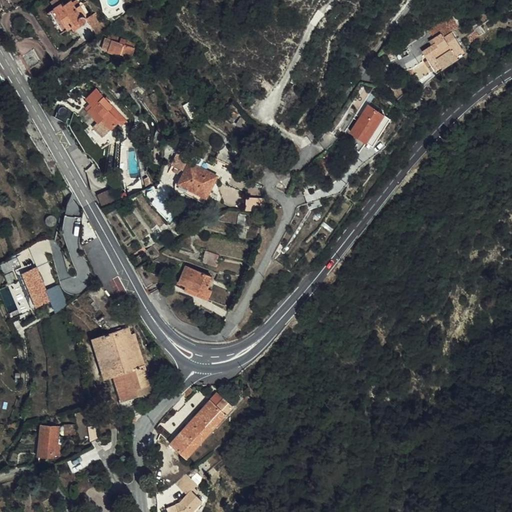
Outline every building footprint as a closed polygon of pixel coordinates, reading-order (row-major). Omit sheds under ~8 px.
[(57,0),(51,3),(64,27),(84,16),(86,20),(92,17),(93,14),(86,0),(57,0)] [(93,14),(92,17),(102,31),(112,23),(102,8),(93,14)] [(425,52),(440,74),(471,54),(448,20),(432,31),(437,39),(439,43),(434,46),(425,52)] [(113,39),(109,38),(107,48),(112,49),(111,52),(124,56),(124,54),(133,57),(138,43),(114,35),(113,39)] [(25,58),(32,68),(44,62),(39,51),(25,58)] [(89,100),(94,106),(88,110),(100,125),(94,130),(104,142),(120,129),(122,132),(128,127),(101,92),(89,100)] [(76,111),(68,104),(58,116),(67,122),(76,111)] [(366,140),(368,141),(370,137),(377,141),(393,118),(371,104),(352,131),(361,137),(366,140)] [(235,130),(226,137),(237,153),(247,147),(235,130)] [(366,140),(361,137),(354,147),(360,150),(366,140)] [(374,146),(377,141),(370,137),(368,141),(374,146)] [(183,151),(176,163),(186,169),(190,162),(193,157),(183,151)] [(335,156),(329,151),(317,163),(324,169),(335,156)] [(180,175),(182,177),(180,179),(190,185),(186,191),(188,192),(186,196),(200,204),(217,178),(190,162),(186,169),(184,173),(174,167),(172,171),(180,175)] [(190,185),(180,179),(182,177),(180,175),(174,183),(174,186),(174,188),(175,191),(177,192),(178,193),(180,193),(182,193),(184,191),(186,191),(190,185)] [(102,206),(117,201),(115,188),(98,193),(102,206)] [(222,273),(211,265),(205,274),(216,281),(222,273)] [(36,266),(21,273),(36,307),(51,301),(36,266)] [(177,289),(181,292),(186,295),(182,300),(189,305),(192,300),(198,305),(209,290),(188,274),(177,289)] [(95,337),(97,343),(104,375),(117,372),(124,399),(120,400),(122,408),(128,407),(126,403),(129,402),(128,397),(136,395),(135,388),(149,385),(135,333),(131,334),(130,328),(111,332),(95,337)] [(149,385),(135,388),(136,395),(150,392),(149,385)] [(212,401),(218,407),(225,399),(219,394),(212,401)] [(212,401),(176,444),(173,447),(191,463),(237,411),(227,401),(225,399),(218,407),(212,401)] [(99,423),(94,424),(92,425),(94,441),(102,440),(99,423)] [(64,426),(49,424),(45,457),(55,457),(57,443),(62,443),(64,426)] [(204,475),(201,472),(191,479),(195,484),(204,475)] [(192,498),(195,496),(201,490),(195,484),(191,479),(181,486),(192,498)] [(199,511),(205,506),(195,496),(192,498),(185,506),(171,511),(199,511)]
